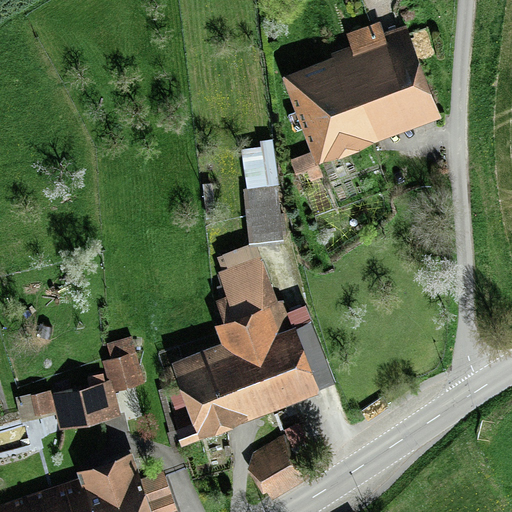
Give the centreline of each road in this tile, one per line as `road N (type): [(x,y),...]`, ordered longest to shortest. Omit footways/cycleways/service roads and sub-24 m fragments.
road 1 (residential): [(461,0),(455,182),(467,352),(483,388)]
road 2 (secondary): [(289,511),(483,388)]
